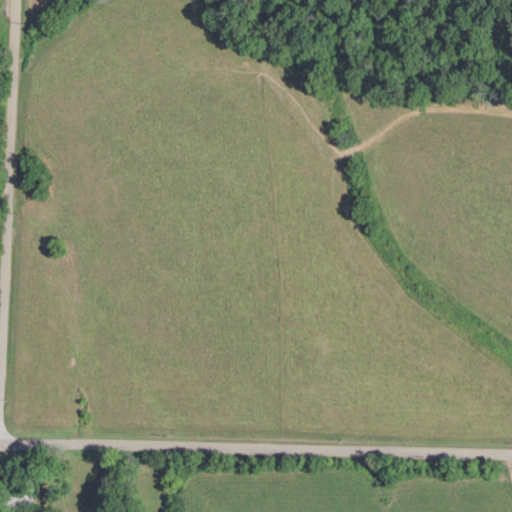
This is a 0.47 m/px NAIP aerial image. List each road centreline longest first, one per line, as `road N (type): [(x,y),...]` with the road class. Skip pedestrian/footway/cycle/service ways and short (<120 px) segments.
road 1 (residential): [(0,441),(511,436)]
road 2 (residential): [(0,303),(11,0)]
